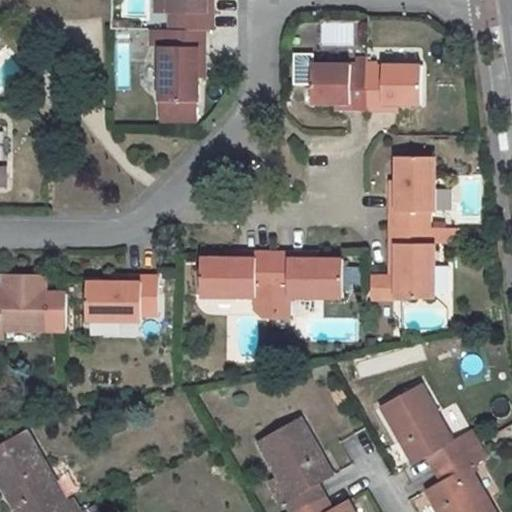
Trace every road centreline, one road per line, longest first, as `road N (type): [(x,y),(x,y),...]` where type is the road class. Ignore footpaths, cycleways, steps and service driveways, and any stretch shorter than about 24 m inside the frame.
road 1 (residential): [(330,135),(331,205),(314,217),(187,216),(157,195)]
road 2 (residential): [(266,0),(259,86),(157,195)]
road 3 (residential): [(157,195),(127,228),(0,229)]
